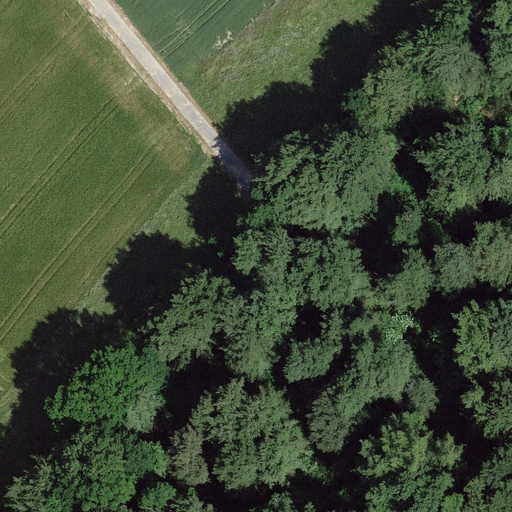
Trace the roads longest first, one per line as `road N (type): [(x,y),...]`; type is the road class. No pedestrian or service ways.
road 1 (track): [(490,0),(286,236)]
road 2 (track): [(286,236),(91,0)]
